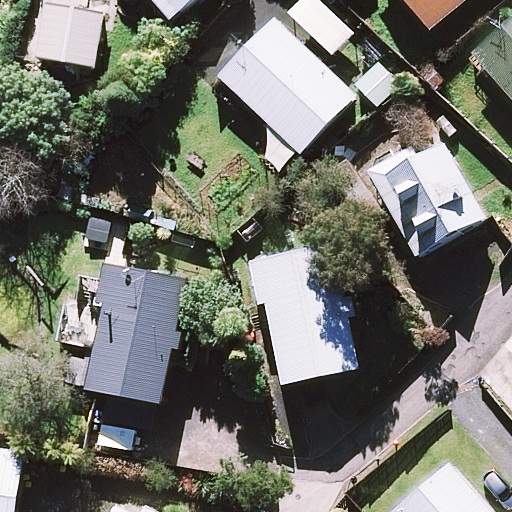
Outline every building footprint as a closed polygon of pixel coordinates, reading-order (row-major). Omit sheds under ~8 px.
[(208,0),(160,0),(180,23),(208,0)] [(479,0),(412,0),(440,33),(479,0)] [(110,20),(53,10),(45,60),(101,70),(110,20)] [(363,100),(283,25),(230,81),(310,157),(363,100)] [(511,32),(482,59),(511,93),(511,32)] [(492,224),(449,149),(425,163),(419,152),(378,175),(427,261),(492,224)] [(371,374),(345,249),(262,266),(270,308),(280,307),(296,389),(371,374)] [(197,282),(121,269),(99,394),(175,407),(197,282)] [(154,434),(108,421),(99,452),(145,465),(154,434)] [(23,511),(31,456),(0,452),(0,511),(23,511)] [(495,511),(456,467),(404,511),(495,511)]
